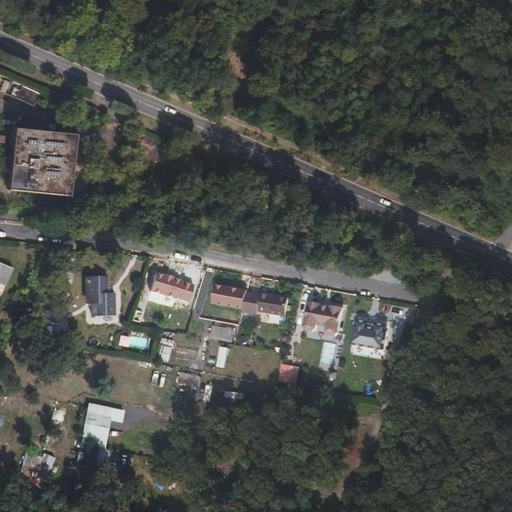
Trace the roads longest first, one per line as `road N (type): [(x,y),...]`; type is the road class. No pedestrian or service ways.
road 1 (secondary): [(0,42),(468,244)]
road 2 (residential): [(0,229),(155,245),(433,296)]
road 3 (unclassified): [(331,511),(433,296)]
